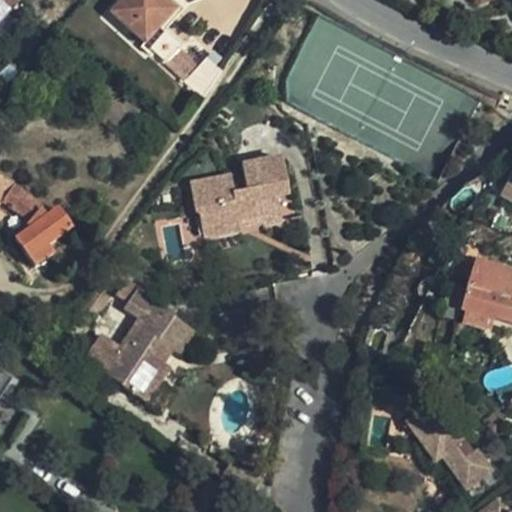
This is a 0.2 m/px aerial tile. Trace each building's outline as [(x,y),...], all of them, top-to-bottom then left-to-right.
[(14,0),(0,0),(0,1),(8,8),(14,0)] [(172,11),(159,0),(120,0),(109,12),(142,42),(172,11)] [(8,8),(0,17),(0,39),(1,41),(19,18),(8,8)] [(200,98),(220,71),(205,59),(183,83),(200,98)] [(260,215),(262,226),(280,222),(275,197),(288,194),(281,158),(240,166),(245,191),(230,194),(229,185),(211,188),(212,195),(191,199),(193,214),(199,219),(202,237),(239,229),(237,220),(260,215)] [(0,202),(0,203),(12,186),(0,176),(0,202)] [(211,188),(229,185),(227,177),(189,186),(191,199),(212,195),(211,188)] [(511,185),(508,183),(498,199),(511,207),(511,185)] [(38,210),(41,207),(12,186),(0,203),(28,223),(25,231),(13,240),(33,267),(52,254),(47,245),(70,229),(56,209),(50,214),(46,217),(38,210)] [(50,214),(41,207),(38,210),(46,217),(50,214)] [(264,234),(262,226),(260,215),(237,220),(239,229),(241,239),(264,234)] [(445,308),(463,313),(484,319),(511,326),(511,275),(475,263),(473,267),(463,264),(459,279),(467,282),(465,293),(449,289),(445,308)] [(149,312),(130,341),(120,357),(114,353),(95,341),(83,358),(122,384),(120,387),(144,403),(167,366),(152,357),(161,343),(179,355),(195,333),(170,316),(172,312),(153,300),(147,310),(149,312)] [(484,319),(463,313),(460,324),(482,330),(484,319)] [(120,357),(130,341),(125,338),(114,353),(120,357)] [(450,467),(465,488),(490,469),(475,449),(470,452),(462,441),(466,437),(454,419),(448,422),(442,414),(428,409),(424,411),(420,422),(409,432),(433,466),(445,457),(452,465),(450,467)] [(456,495),(465,488),(450,467),(445,470),(456,495)] [(212,511),(228,491),(210,477),(184,511),(212,511)]
